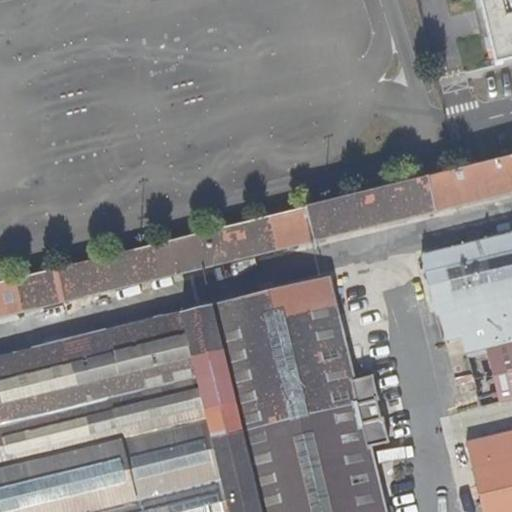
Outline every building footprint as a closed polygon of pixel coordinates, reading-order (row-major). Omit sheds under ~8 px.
[(511,0),(477,0),(494,69),(511,64),(511,0)] [(511,160),(0,285),(0,317),(307,242),(309,244),(511,195),(511,160)] [(511,511),(511,237),(416,261),(430,320),(432,320),(439,344),(456,340),(461,359),(481,355),(494,404),(511,399),(511,434),(461,447),(475,511),(511,511)] [(383,510),(370,450),(389,445),(373,377),(353,382),(338,322),(344,321),(335,282),(328,283),(327,281),(321,282),(321,283),(246,302),(245,301),(238,302),(238,304),(217,310),(216,308),(207,311),(207,312),(0,361),(0,511),(390,511),(390,509),(383,510)] [(511,401),(471,408),(475,432),(511,426),(511,401)]
